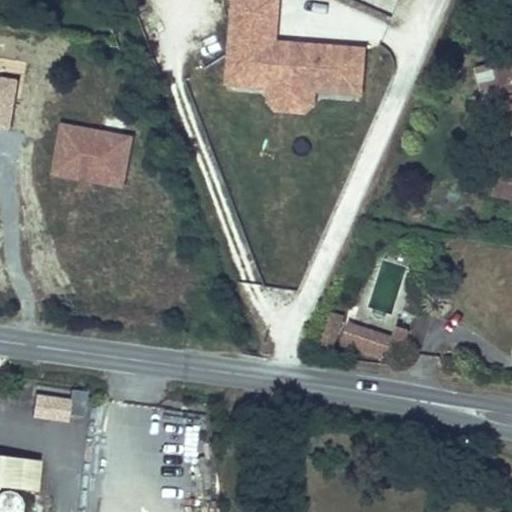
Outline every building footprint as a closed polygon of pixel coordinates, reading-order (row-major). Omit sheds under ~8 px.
[(281,0),(233,0),(230,83),(271,85),(270,98),(280,108),(304,111),(317,101),(317,87),(363,89),(366,44),(280,40),(281,0)] [(511,60),(494,65),(504,102),(507,101),(511,122),(511,60)] [(21,79),(0,75),(0,127),(12,130),(21,79)] [(136,136),(63,123),(54,172),(126,185),(136,136)] [(508,198),(511,178),(511,168),(500,165),(493,195),(508,198)] [(334,343),(343,316),(329,311),(316,341),(313,343),(332,350),(334,343)] [(389,354),(394,339),(405,342),(409,331),(397,327),(393,340),(352,327),(346,347),(381,359),(389,354)] [(72,388),(72,415),(87,414),(86,388),(72,388)] [(71,397),(39,393),(36,415),(68,419),(71,397)] [(0,487),(36,492),(40,462),(0,457),(0,487)] [(43,511),(45,496),(27,494),(25,511),(43,511)]
